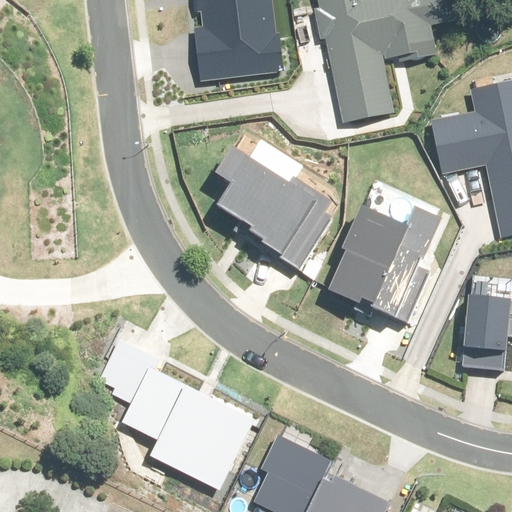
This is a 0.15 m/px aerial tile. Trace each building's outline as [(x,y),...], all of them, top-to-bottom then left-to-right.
[(281,75),(269,0),(195,0),(200,30),(193,31),(201,87),(281,75)] [(350,124),(364,121),(396,115),(386,63),(435,54),(424,0),(318,0),(328,47),(335,46),(350,124)] [(445,174),(489,164),(505,240),(511,238),(511,84),(473,93),(478,116),(434,125),(445,174)] [(330,217),(222,152),(206,179),(220,187),(208,208),(262,240),(255,251),(295,275),(330,217)] [(353,214),(317,291),(393,326),(418,272),(406,267),(428,220),(410,212),(399,236),(353,214)] [(511,317),(511,310),(511,304),(468,301),(463,353),(508,357),(509,343),(511,342),(511,317)] [(251,423),(154,373),(129,423),(165,442),(157,457),(218,488),(251,423)] [(401,447),(367,428),(353,453),(387,472),(401,447)] [(266,474),(252,505),(267,511),(382,511),(385,507),(321,478),(326,466),(272,442),(259,471),(266,474)]
